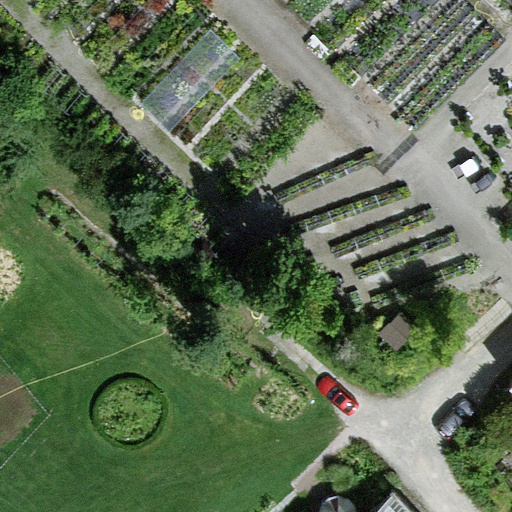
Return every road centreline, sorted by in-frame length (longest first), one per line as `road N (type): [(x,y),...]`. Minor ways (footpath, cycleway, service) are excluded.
road 1 (track): [(225,0),(511,271)]
road 2 (track): [(511,303),(409,439),(471,511)]
